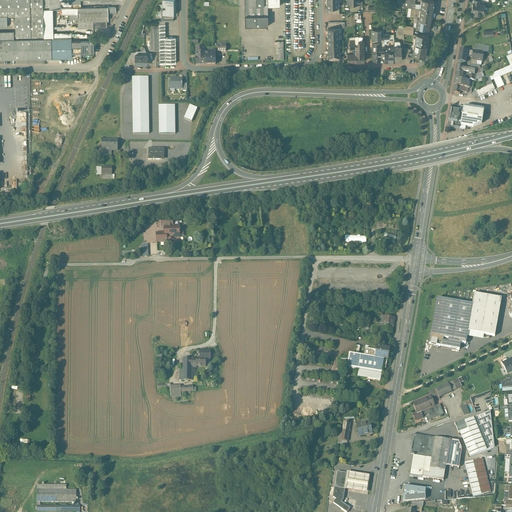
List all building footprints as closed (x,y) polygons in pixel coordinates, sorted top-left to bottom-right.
[(29,0),(0,0),(0,16),(7,16),(13,16),(30,16),(29,0)] [(29,0),(30,16),(13,16),(13,26),(15,26),(16,34),(16,36),(44,35),(43,8),(42,0),(29,0)] [(42,0),(43,8),(61,8),(60,0),(42,0)] [(174,0),(162,0),(162,4),(162,8),(161,8),(161,9),(162,9),(162,14),(161,14),(161,21),(173,21),(173,15),(174,15),(174,0)] [(244,0),(245,16),(268,16),(268,6),(267,0),(244,0)] [(481,0),(479,0),(474,0),(474,1),(473,1),(471,9),(476,10),(475,13),(482,14),(484,1),(481,0)] [(433,3),(422,1),(422,6),(420,5),(420,8),(419,8),(417,17),(430,19),(433,3)] [(419,8),(411,7),(410,16),(416,17),(417,17),(419,8)] [(108,10),(78,11),(78,21),(93,21),(107,20),(108,20),(108,10)] [(45,11),(45,37),(79,37),(79,30),(55,30),(55,11),(45,11)] [(7,16),(0,16),(0,26),(10,26),(10,17),(7,17),(7,16)] [(268,16),(245,16),(245,26),(268,26),(268,16)] [(417,17),(416,17),(415,27),(429,29),(430,19),(417,17)] [(159,25),(149,25),(150,50),(159,50),(159,25)] [(380,30),(372,30),(372,39),(380,39),(380,38),(388,38),(388,34),(380,34),(380,30)] [(428,36),(416,34),(414,44),(426,46),(428,36)] [(16,39),(0,39),(0,59),(51,58),(51,38),(16,39)] [(71,38),(51,38),(51,58),(72,58),(72,54),(71,41),(71,38)] [(176,38),(165,38),(165,63),(176,63),(176,38)] [(87,41),(81,41),(81,54),(94,53),(94,40),(87,41)] [(81,41),(71,41),(72,54),(81,54),(81,41)] [(363,41),(358,41),(358,45),(355,45),(355,53),(364,53),(363,41)] [(352,50),(352,53),(347,53),(347,62),(356,61),(355,45),(355,42),(350,42),(350,50),(352,50)] [(380,43),(372,43),(372,52),(380,52),(380,48),(380,43)] [(426,46),(414,44),(413,52),(413,55),(425,57),(426,46)] [(203,52),(203,47),(196,47),(196,65),(205,65),(205,57),(205,52),(203,52)] [(387,52),(384,52),(384,61),(394,61),(394,47),(387,47),(387,52)] [(468,51),(460,50),(458,61),(466,63),(467,56),(468,51)] [(483,53),(468,51),(467,56),(472,57),(471,62),(475,63),(475,62),(476,60),(477,61),(476,64),(480,65),(480,61),(481,61),(483,53)] [(215,52),(209,52),(209,57),(205,57),(205,65),(216,64),(215,52)] [(380,52),(372,52),(373,61),(380,61),(380,53),(382,53),(382,52),(380,52)] [(364,53),(355,53),(356,61),(356,62),(364,61),(364,53)] [(148,54),(135,54),(135,64),(148,64),(148,54)] [(510,66),(488,76),(489,76),(490,79),(491,81),(511,72),(511,54),(506,58),(510,66)] [(149,134),(148,77),(132,78),(133,134),(149,134)] [(178,79),(178,80),(169,80),(169,87),(174,87),(174,88),(182,88),(182,84),(182,79),(178,79)] [(462,80),(455,79),(454,86),(465,88),(467,88),(468,81),(462,80)] [(487,87),(476,92),(479,97),(495,90),(492,84),(487,87)] [(465,88),(454,86),(453,93),(459,94),(460,91),(465,92),(465,88)] [(175,134),(175,105),(159,106),(159,134),(175,134)] [(191,121),(197,108),(190,105),(184,118),(191,121)] [(484,110),(463,107),(462,113),(460,125),(473,127),(482,124),(484,110)] [(462,113),(450,111),(448,122),(447,127),(459,129),(460,125),(462,113)] [(117,140),(102,140),(101,155),(111,154),(111,151),(117,151),(117,140)] [(164,149),(148,149),(148,160),(164,160),(164,149)] [(172,226),(164,226),(164,227),(165,233),(156,233),(157,242),(171,242),(171,237),(179,237),(179,226),(172,226)] [(501,299),(474,294),(472,305),(473,305),(468,332),(484,335),(494,337),(501,299)] [(472,305),(437,299),(429,345),(433,346),(433,347),(438,348),(438,347),(459,350),(460,343),(466,344),(467,337),(468,332),(473,305),(472,305)] [(394,318),(384,316),(383,324),(393,326),(394,318)] [(393,326),(383,324),(382,332),(391,333),(393,326)] [(467,337),(483,340),(484,335),(468,332),(467,337)] [(376,348),(365,346),(363,357),(349,355),(348,360),(340,360),(341,360),(341,363),(340,363),(340,364),(348,364),(347,369),(359,371),(357,378),(380,381),(382,368),(385,369),(387,360),(389,350),(376,348)] [(200,351),(200,359),(205,359),(205,360),(210,360),(210,351),(200,351)] [(205,360),(205,359),(200,359),(196,358),(196,361),(191,361),(191,365),(196,365),(196,367),(205,367),(205,360)] [(183,359),(183,371),(183,376),(182,381),(191,381),(191,378),(191,369),(191,367),(191,365),(191,361),(191,359),(183,359)] [(507,375),(511,372),(511,360),(507,363),(502,365),(507,375)] [(458,379),(448,384),(451,392),(461,387),(460,383),(458,379)] [(509,383),(501,383),(502,389),(511,388),(511,380),(509,381),(509,383)] [(448,383),(435,389),(437,394),(438,396),(439,397),(451,392),(448,384),(448,383)] [(430,396),(412,403),(417,413),(413,415),(415,420),(422,417),(421,413),(422,412),(423,415),(427,413),(429,419),(433,417),(434,418),(437,416),(438,416),(434,406),(430,396)] [(439,405),(434,406),(438,416),(442,414),(439,405)] [(490,412),(473,418),(486,451),(494,448),(490,412)] [(473,418),(464,422),(467,430),(460,433),(470,457),(479,453),(486,451),(473,418)] [(369,422),(362,424),(361,421),(355,422),(358,436),(372,433),(369,422)] [(464,421),(454,424),(458,433),(460,433),(467,430),(464,422),(464,421)] [(422,436),(414,434),(410,454),(412,455),(415,440),(421,441),(422,436)] [(421,441),(415,440),(412,455),(425,457),(428,437),(422,436),(421,441)] [(450,440),(428,437),(425,457),(422,478),(443,481),(445,471),(445,466),(450,440)] [(458,441),(450,440),(445,466),(459,468),(462,450),(458,441)] [(412,455),(410,454),(410,455),(412,456),(409,475),(422,478),(425,457),(412,455)] [(472,461),(465,463),(473,497),(490,492),(483,464),(483,462),(482,459),(472,461)] [(346,474),(337,472),(333,497),(336,499),(341,503),(341,502),(343,499),(345,490),(345,489),(346,488),(348,475),(347,474),(346,474)] [(347,472),(346,474),(347,474),(348,475),(346,488),(345,489),(345,490),(366,494),(369,476),(347,472)] [(425,489),(405,487),(404,492),(405,492),(404,496),(403,496),(403,501),(425,499),(424,494),(424,492),(425,489)] [(76,502),(76,490),(37,490),(37,502),(76,502)] [(347,511),(349,509),(341,502),(341,503),(336,499),(333,503),(345,511),(347,511)]
